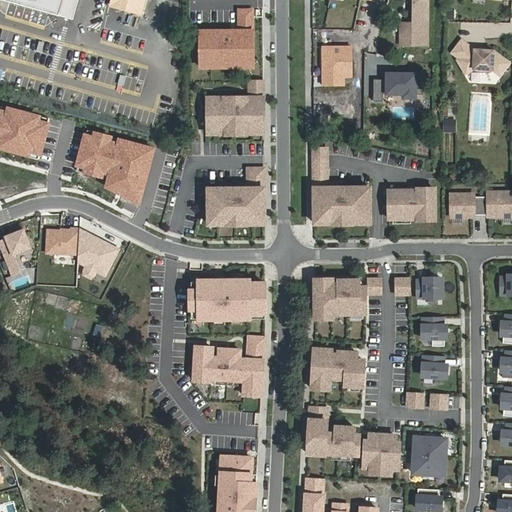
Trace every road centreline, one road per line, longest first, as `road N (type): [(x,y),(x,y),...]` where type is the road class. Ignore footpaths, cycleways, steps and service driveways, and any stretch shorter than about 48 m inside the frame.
road 1 (unknown): [(0,71),(157,107),(171,86),(161,69),(98,55),(74,39)]
road 2 (residential): [(285,255),(177,249),(67,202),(0,217)]
road 3 (residential): [(477,416),(382,411),(389,249)]
road 4 (residential): [(275,511),(285,255)]
road 5 (residential): [(285,255),(282,0)]
road 6 (residential): [(474,250),(477,416)]
